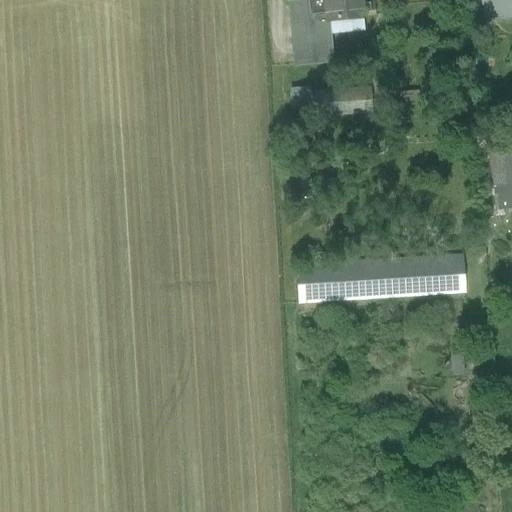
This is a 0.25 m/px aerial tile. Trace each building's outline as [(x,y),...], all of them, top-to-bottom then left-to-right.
[(322,0),(305,0),(296,1),(297,20),(324,17),(322,0)] [(358,0),(322,0),(324,17),(360,13),(358,0)] [(483,22),(498,20),(495,0),(482,0),(481,0),(483,22)] [(511,0),(495,0),(498,20),(511,18),(511,0)] [(324,17),(325,27),(361,23),(360,13),(324,17)] [(325,27),(324,17),(297,20),(299,60),(322,58),(320,27),(325,27)] [(369,86),(307,89),(308,116),(370,112),(369,86)] [(307,89),(293,90),(296,147),(310,146),(308,116),(307,89)] [(491,150),(511,149),(511,155),(511,154),(511,136),(490,138),(491,150)] [(490,138),(478,140),(481,188),(511,185),(511,165),(511,155),(511,149),(491,150),(490,138)] [(511,185),(481,188),(483,212),(511,209),(511,185)] [(463,256),(297,266),(299,303),(465,293),(463,256)]
